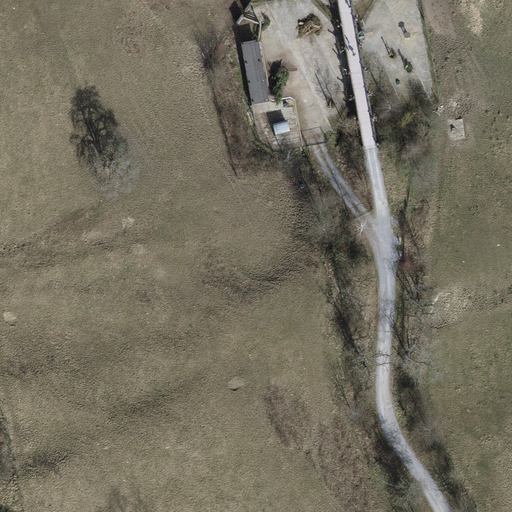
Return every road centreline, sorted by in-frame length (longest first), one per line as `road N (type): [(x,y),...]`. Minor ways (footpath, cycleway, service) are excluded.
road 1 (track): [(444,511),(385,408),(384,222),(367,147)]
road 2 (track): [(343,0),(367,147)]
